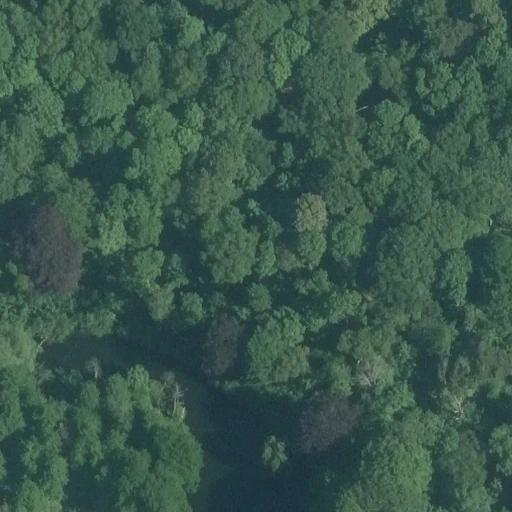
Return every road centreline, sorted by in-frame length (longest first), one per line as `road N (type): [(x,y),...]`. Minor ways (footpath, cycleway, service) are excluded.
road 1 (track): [(380,0),(360,51),(332,82),(236,99),(179,133),(203,353),(288,405),(323,383),(373,377),(388,364),(434,246),(511,194)]
road 2 (track): [(365,511),(390,430),(430,398),(460,400),(511,438)]
road 3 (track): [(0,113),(92,112),(144,126),(188,121)]
